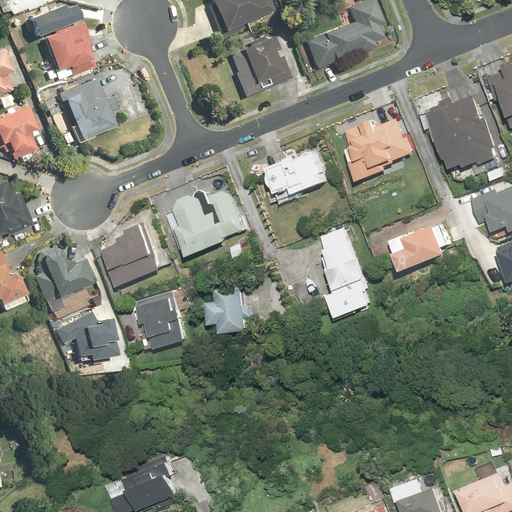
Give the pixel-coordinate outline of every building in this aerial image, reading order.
[(203,0),(218,37),(245,27),(243,21),(273,10),(269,0),(203,0)] [(304,39),(314,67),(383,42),(376,24),(382,22),(374,0),(361,0),(345,6),(351,21),(304,39)] [(82,23),(40,36),(52,70),(65,66),(68,75),(96,66),(82,23)] [(272,37),(226,54),(242,96),(288,80),(272,37)] [(0,54),(0,96),(16,89),(10,76),(19,72),(10,50),(0,54)] [(503,98),(511,122),(511,61),(503,65),(505,71),(488,78),(497,100),(503,98)] [(95,79),(56,93),(74,141),(113,127),(95,79)] [(499,156),(475,95),(454,103),(451,96),(425,106),(449,169),(464,163),(466,169),(499,156)] [(43,129),(32,105),(0,118),(0,129),(7,146),(14,143),(21,157),(41,149),(34,133),(43,129)] [(340,131),(358,179),(418,158),(403,117),(376,127),(373,119),(340,131)] [(327,180),(314,150),(268,168),(280,199),(327,180)] [(0,185),(0,239),(35,225),(16,179),(0,185)] [(497,240),(511,233),(511,186),(495,193),(494,189),(471,199),(480,222),(488,219),(497,240)] [(176,227),(188,256),(247,232),(229,188),(209,196),(206,188),(173,201),(182,224),(176,227)] [(106,249),(121,286),(163,269),(145,223),(119,233),(123,242),(106,249)] [(394,253),(401,271),(447,253),(435,225),(404,237),(408,247),(394,253)] [(375,303),(346,227),(316,238),(337,292),(328,295),(337,318),(375,303)] [(250,240),(232,248),(236,258),(254,250),(250,240)] [(38,276),(48,302),(79,290),(77,286),(92,280),(81,254),(69,259),(63,244),(37,254),(45,273),(38,276)] [(5,252),(0,254),(0,301),(6,298),(9,305),(34,294),(23,272),(16,275),(5,252)] [(222,334),(247,331),(242,287),(216,290),(218,300),(207,302),(210,324),(221,323),(222,334)] [(187,339),(175,291),(138,300),(144,322),(149,321),(155,347),(187,339)] [(55,326),(61,340),(73,335),(76,353),(87,351),(88,358),(116,353),(109,316),(95,318),(91,309),(55,326)] [(138,511),(144,511),(180,498),(164,457),(122,473),(138,511)] [(498,473),(455,490),(464,511),(507,511),(511,510),(511,482),(504,486),(498,473)] [(396,501),(399,511),(445,511),(436,487),(396,501)]
